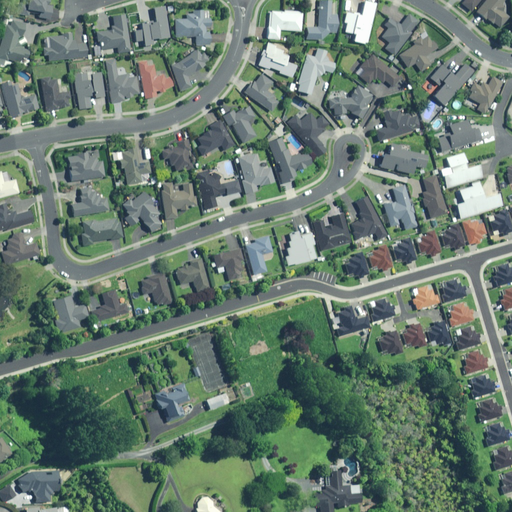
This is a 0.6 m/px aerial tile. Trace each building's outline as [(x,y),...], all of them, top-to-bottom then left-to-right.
[(45,5),(45,0),(22,0),(22,4),(16,3),(15,15),(19,15),(19,19),(27,20),(27,17),(48,20),(50,6),(45,5)] [(330,1),(316,0),(315,7),(318,7),(316,28),(305,27),(304,39),(320,40),(328,33),(333,33),(335,15),(329,14),(330,1)] [(463,0),(460,4),(469,12),(479,0),(463,0)] [(484,0),(474,12),(483,20),(484,19),(490,24),(491,23),(498,29),(507,17),(501,12),(501,3),(503,0),(484,0)] [(374,4),(361,1),(358,15),(345,12),(342,23),(345,23),(343,32),(352,34),(350,41),(365,45),(374,4)] [(167,38),(163,7),(150,8),(152,21),(138,23),(139,30),(131,31),(133,42),(141,41),(142,46),(152,45),(151,40),(167,38)] [(202,19),(202,11),(189,11),(189,13),(184,13),(184,19),(172,20),(173,38),(193,37),(193,46),(207,46),(206,32),(204,32),(204,28),(208,28),(208,18),(202,19)] [(282,11),(282,13),(268,12),(267,27),(265,27),(265,39),(277,40),(278,30),(299,31),(300,12),(282,11)] [(128,52),(122,14),(109,16),(112,30),(94,33),(95,42),(98,42),(100,50),(115,48),(116,54),(128,52)] [(416,22),(406,14),(398,26),(387,18),(382,25),(386,28),(379,37),(387,43),(383,49),(394,57),(410,34),(408,32),(416,22)] [(24,23),(7,18),(0,42),(0,60),(6,62),(7,60),(18,63),(20,58),(25,60),(28,50),(15,46),(17,37),(20,37),(24,23)] [(62,34),(62,36),(47,37),(47,47),(41,48),(42,56),(46,55),(47,61),(67,60),(67,59),(85,58),(84,44),(73,45),(73,33),(62,34)] [(434,49),(422,33),(410,42),(412,45),(397,56),(406,69),(412,64),(419,72),(428,65),(423,57),(434,49)] [(288,49),(266,42),(262,54),(260,53),(256,66),(267,69),(267,68),(278,71),(277,74),(290,78),(294,66),(284,63),(288,49)] [(325,52),(316,49),(313,58),(305,55),(294,91),(309,95),(315,77),(322,74),(324,72),(330,73),(333,64),(326,62),(324,56),(325,52)] [(201,64),(207,60),(202,53),(199,55),(195,50),(177,63),(168,66),(177,92),(189,88),(186,77),(203,65),(201,64)] [(398,78),(371,55),(366,61),(364,60),(357,68),(362,73),(358,78),(366,85),(373,77),(380,84),(383,81),(390,88),(398,78)] [(115,76),(112,59),(103,61),(109,103),(124,101),(124,99),(131,97),(131,95),(137,94),(134,76),(126,77),(126,74),(115,76)] [(153,76),(153,73),(151,65),(145,66),(144,62),(136,63),(142,99),(155,97),(154,93),(164,92),(163,89),(169,88),(167,78),(161,79),(161,75),(153,76)] [(471,72),(462,64),(451,76),(438,65),(427,78),(438,87),(430,96),(442,106),(471,72)] [(102,97),(98,73),(88,74),(89,78),(85,79),(84,73),(71,75),(77,110),(89,108),(88,99),(102,97)] [(241,92),(242,93),(269,113),(277,103),(272,99),(273,97),(265,91),(271,83),(259,74),(251,84),(248,82),(241,92)] [(57,94),(55,80),(50,80),(49,77),(38,79),(44,112),(57,110),(56,109),(68,107),(66,92),(57,94)] [(485,85),(479,82),(477,86),(473,84),(472,83),(468,91),(470,92),(466,98),(477,104),(474,110),(483,115),(500,82),(490,77),(485,85)] [(0,83),(0,85),(1,88),(8,119),(27,114),(26,111),(37,109),(33,96),(19,99),(16,84),(9,85),(8,81),(0,83)] [(359,119),(367,107),(365,106),(371,96),(355,86),(349,96),(331,97),(331,99),(327,99),(326,109),(331,109),(331,115),(345,114),(345,111),(348,111),(348,114),(358,120),(359,119)] [(253,117),(246,105),(233,113),(231,110),(220,116),(226,127),(230,125),(241,144),(254,136),(246,122),(253,117)] [(380,113),(382,121),(380,122),(382,128),(372,131),(376,143),(412,131),(411,130),(418,128),(415,116),(407,119),(406,114),(398,117),(397,111),(389,113),(388,110),(380,113)] [(322,129),(326,125),(319,116),(314,120),(308,113),(299,120),(294,115),(285,123),(315,158),(324,150),(314,138),(323,130),(322,129)] [(233,145),(218,120),(208,127),(209,129),(195,139),(199,146),(195,148),(200,157),(219,145),(222,151),(233,145)] [(467,130),(465,121),(447,126),(449,133),(441,135),(441,137),(435,139),(439,153),(479,141),(475,128),(467,130)] [(183,138),(176,140),(173,141),(175,147),(159,151),(162,160),(166,158),(169,166),(172,165),(174,172),(191,167),(189,159),(191,158),(186,140),(183,140),(183,138)] [(279,138),(265,143),(280,184),(287,182),(286,179),(294,176),(292,172),(309,165),(304,151),(288,157),(285,149),(284,150),(279,138)] [(425,156),(389,148),(387,156),(380,155),(377,167),(411,175),(413,167),(423,169),(425,156)] [(136,162),(134,149),(125,150),(126,151),(109,154),(111,161),(117,160),(119,169),(122,168),(125,186),(141,184),(139,175),(149,174),(147,161),(136,162)] [(466,168),(462,153),(444,158),(447,168),(450,167),(451,173),(440,176),(444,188),(480,178),(476,165),(466,168)] [(86,159),(85,154),(64,157),(69,182),(81,180),(82,183),(86,183),(85,180),(102,177),(100,162),(95,163),(94,158),(86,159)] [(258,171),(253,154),(237,159),(243,181),(240,181),(244,194),(255,191),(254,187),(272,183),(268,168),(258,171)] [(205,171),(193,175),(203,210),(214,206),(212,199),(227,195),(224,184),(219,185),(217,181),(220,177),(211,173),(209,177),(207,177),(205,171)] [(2,183),(0,175),(0,197),(16,193),(13,180),(2,183)] [(424,192),(420,193),(422,198),(420,198),(422,207),(424,207),(428,219),(445,214),(433,176),(421,179),(424,192)] [(482,198),(477,182),(469,184),(470,186),(456,191),(460,203),(453,205),(458,219),(499,206),(495,194),(482,198)] [(194,207),(190,183),(180,185),(181,190),(172,192),(171,183),(160,185),(161,192),(159,192),(163,220),(175,218),(174,209),(178,209),(178,211),(187,210),(187,208),(194,207)] [(400,223),(402,231),(415,227),(412,218),(414,217),(411,207),(409,208),(403,185),(390,189),(394,202),(381,205),(388,227),(396,225),(395,220),(398,219),(400,223)] [(98,195),(94,196),(93,192),(89,193),(88,186),(77,188),(79,203),(69,205),(71,217),(107,211),(105,199),(99,200),(98,195)] [(129,202),(128,200),(120,205),(127,215),(122,218),(128,227),(139,219),(148,233),(160,225),(154,217),(158,215),(142,193),(129,202)] [(360,219),(350,224),(354,232),(352,233),(355,240),(371,233),(375,241),(384,236),(365,197),(353,202),(358,213),(357,214),(360,219)] [(0,233),(4,232),(31,224),(30,223),(27,211),(14,215),(13,213),(12,211),(6,213),(3,204),(0,204),(0,233)] [(496,235),(500,234),(501,237),(506,235),(506,234),(511,232),(505,209),(496,212),(497,215),(491,217),(492,221),(488,222),(491,233),(495,231),(496,235)] [(349,244),(340,213),(329,217),(332,227),(323,229),(321,220),(311,223),(319,252),(331,249),(349,244)] [(114,219),(90,224),(89,220),(80,222),(80,225),(82,234),(78,235),(80,247),(91,245),(91,244),(91,242),(108,239),(108,241),(121,238),(117,218),(114,219)] [(478,244),(477,241),(481,239),(480,236),(485,235),(481,224),(477,226),(476,221),(469,223),(468,220),(460,223),(467,246),(473,244),(473,245),(478,244)] [(448,249),(452,248),(453,251),(458,250),(458,248),(464,247),(457,224),(448,226),(449,229),(443,231),(444,235),(439,236),(443,247),(447,246),(448,249)] [(425,256),(429,254),(430,258),(435,256),(434,255),(440,253),(433,230),(425,233),(426,236),(419,238),(421,242),(416,243),(419,254),(424,252),(425,256)] [(282,257),(285,266),(291,264),(291,266),(314,259),(313,258),(309,245),(311,244),(308,234),(297,237),(295,232),(286,235),(288,242),(285,242),(287,248),(283,249),(286,256),(282,257)] [(0,253),(4,266),(30,258),(31,261),(36,259),(35,256),(38,255),(34,242),(25,245),(21,234),(10,238),(3,240),(5,244),(2,245),(4,250),(0,251),(0,253)] [(269,253),(265,237),(252,240),(253,243),(243,246),(251,276),(264,272),(259,255),(269,253)] [(400,263),(404,262),(405,265),(410,264),(410,262),(415,261),(408,238),(400,240),(401,243),(395,245),(396,249),(391,251),(395,261),(399,260),(400,263)] [(376,270),(380,269),(381,272),(386,271),(386,270),(391,268),(384,245),(376,247),(377,250),(371,252),(372,256),(367,258),(371,268),(375,267),(376,270)] [(240,260),(238,249),(211,256),(214,269),(223,267),(226,281),(239,278),(237,271),(240,271),(238,260),(240,260)] [(352,278),(356,276),(357,280),(362,278),(362,277),(368,275),(361,252),(352,255),(353,258),(347,260),(348,264),(344,265),(347,276),(351,274),(352,278)] [(181,267),(172,270),(175,280),(177,287),(190,283),(191,288),(193,288),(195,294),(208,290),(198,259),(188,262),(188,260),(180,263),(181,267)] [(492,272),(493,276),(490,277),(491,281),(493,281),(494,287),(511,281),(511,272),(510,266),(506,268),(505,263),(494,266),(495,271),(492,272)] [(139,288),(141,296),(149,294),(151,303),(153,303),(154,306),(160,305),(160,306),(168,304),(161,273),(145,277),(145,280),(138,281),(139,288)] [(465,284),(461,285),(460,281),(457,282),(455,277),(445,280),(446,285),(442,286),(444,293),(441,293),(443,302),(466,295),(465,289),(466,289),(465,284)] [(413,293),(415,297),(411,298),(413,303),(414,302),(416,308),(439,301),(436,293),(434,294),(432,288),(427,289),(426,284),(415,287),(417,292),(413,293)] [(499,295),(500,299),(497,300),(498,305),(500,305),(502,310),(511,307),(511,286),(511,287),(501,290),(503,294),(499,295)] [(102,305),(98,307),(98,309),(88,311),(92,323),(126,313),(123,304),(117,306),(112,290),(99,294),(102,305)] [(72,308),(68,295),(50,300),(56,320),(52,321),(55,331),(58,330),(59,333),(78,328),(76,321),(86,318),(83,305),(72,308)] [(394,304),(391,305),(390,301),(386,302),(385,297),(374,301),(376,305),(372,307),(373,313),(371,314),(373,322),(396,315),(394,309),(396,309),(394,304)] [(472,307),(468,308),(467,304),(464,305),(462,301),(452,304),(453,309),(449,310),(451,316),(448,317),(450,325),(473,318),(472,312),(473,312),(472,307)] [(340,308),(341,311),(335,313),(340,328),(334,329),(337,338),(368,329),(364,317),(354,320),(351,308),(350,305),(340,308)] [(432,321),(433,324),(429,326),(430,329),(426,330),(429,341),(434,339),(435,344),(442,342),(442,345),(451,342),(444,319),(438,321),(437,320),(432,321)] [(408,323),(409,327),(405,328),(406,331),(402,332),(405,343),(409,342),(411,346),(417,344),(418,347),(426,344),(419,321),(413,323),(413,322),(408,323)] [(479,331),(475,332),(474,328),(471,329),(470,325),(459,328),(460,332),(456,334),(458,340),(455,341),(457,349),(480,342),(479,336),(480,336),(479,331)] [(384,330),(385,334),(381,335),(382,338),(378,340),(381,350),(385,349),(387,353),(393,351),(394,354),(402,351),(395,329),(389,330),(389,329),(384,330)] [(486,355),(482,356),(481,352),(478,353),(477,349),(466,352),(467,357),(463,358),(465,364),(462,365),(464,373),(487,366),(486,361),(487,360),(486,355)] [(199,377),(196,366),(189,368),(193,379),(199,377)] [(493,380),(490,381),(489,377),(485,378),(484,373),(473,376),(475,381),(470,382),(472,389),(469,389),(472,397),(495,391),(493,385),(495,384),(493,380)] [(183,417),(178,404),(187,401),(182,384),(152,394),(154,400),(152,400),(155,407),(156,407),(157,410),(161,408),(164,417),(166,422),(183,417)] [(227,403),(223,394),(203,401),(207,411),(227,403)] [(500,404),(497,405),(496,401),(493,402),(491,397),(481,400),(482,405),(478,406),(480,412),(477,413),(479,421),(502,415),(500,409),(502,408),(500,404)] [(508,428),(505,429),(503,425),(500,426),(499,421),(488,424),(489,429),(485,430),(487,437),(484,438),(487,446),(510,439),(508,433),(509,433),(508,428)] [(0,461),(9,455),(0,441),(0,461)] [(511,451),(511,452),(510,448),(507,449),(505,445),(495,448),(496,452),(492,454),(494,460),(491,461),(493,469),(511,463),(511,451)] [(511,469),(502,472),(504,477),(499,478),(501,485),(498,485),(501,494),(511,490),(511,469)] [(15,480),(17,484),(13,486),(21,498),(25,496),(31,496),(31,501),(34,501),(34,503),(47,503),(47,500),(51,500),(51,493),(56,493),(56,471),(28,471),(15,480)] [(356,493),(356,486),(339,487),(338,471),(327,472),(328,485),(323,485),(323,491),(318,491),(318,493),(312,494),(313,507),(317,507),(317,511),(331,511),(331,508),(332,508),(331,503),(335,502),(335,508),(346,507),(346,504),(359,503),(358,493),(356,493)] [(14,496),(7,486),(0,490),(0,498),(3,503),(14,496)] [(196,502),(197,507),(196,508),(196,511),(221,511),(213,505),(212,501),(207,496),(202,496),(196,502)]
